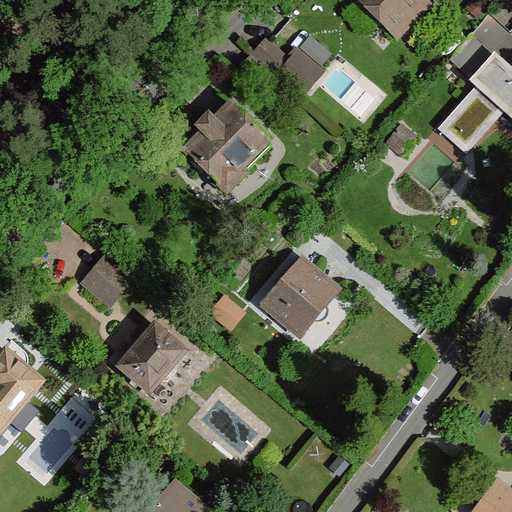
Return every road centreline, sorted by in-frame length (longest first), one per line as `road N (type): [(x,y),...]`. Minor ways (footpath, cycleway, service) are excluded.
road 1 (residential): [(0,261),(255,0)]
road 2 (residential): [(511,291),(344,511)]
